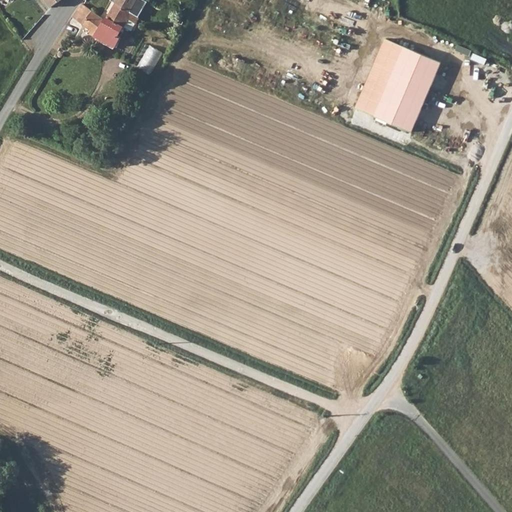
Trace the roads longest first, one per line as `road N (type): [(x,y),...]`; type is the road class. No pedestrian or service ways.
road 1 (unclassified): [(296,511),(412,343),(511,120)]
road 2 (track): [(0,265),(360,421)]
road 3 (unclassified): [(77,0),(0,127)]
